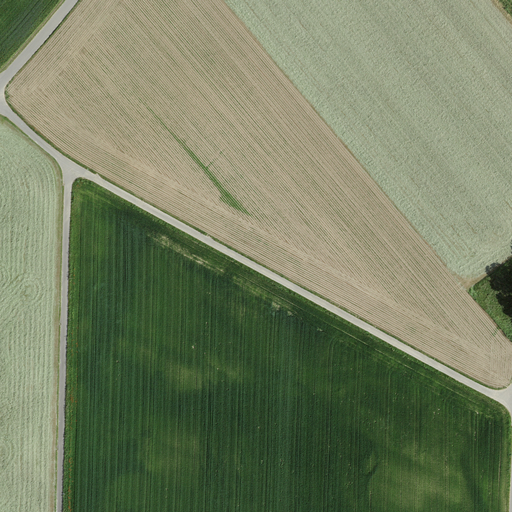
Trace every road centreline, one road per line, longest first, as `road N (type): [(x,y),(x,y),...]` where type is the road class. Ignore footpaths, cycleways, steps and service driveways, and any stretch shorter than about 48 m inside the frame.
road 1 (unclassified): [(511,404),(68,162)]
road 2 (unclassified): [(59,511),(68,162)]
